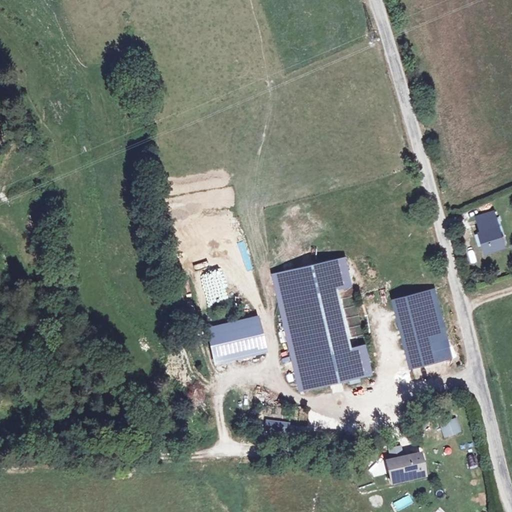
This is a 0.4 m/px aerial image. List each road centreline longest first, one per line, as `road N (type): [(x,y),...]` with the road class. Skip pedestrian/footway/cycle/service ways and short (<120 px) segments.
road 1 (unclassified): [(511,507),(374,0)]
road 2 (track): [(478,377),(344,453),(0,453)]
